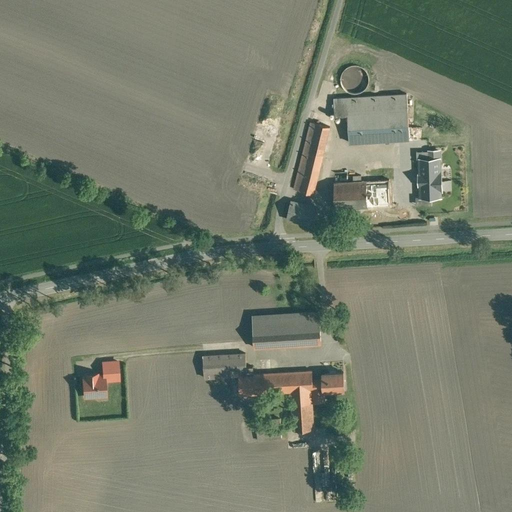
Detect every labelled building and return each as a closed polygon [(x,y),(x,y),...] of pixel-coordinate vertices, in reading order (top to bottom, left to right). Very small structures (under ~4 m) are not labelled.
[(368,84),(369,78),(368,73),(365,68),(360,65),(354,64),(349,66),(344,69),(341,74),(340,79),(342,85),(345,89),(350,92),(355,93),(361,92),(365,89),(368,84)] [(407,93),(334,97),(335,115),(348,114),(350,142),(410,138),(407,93)] [(311,122),(295,189),(313,193),(320,165),(321,165),(330,126),(311,122)] [(419,158),(420,197),(440,197),(440,157),(419,158)] [(362,180),(358,180),(360,206),(391,205),(389,179),(362,180)] [(354,181),(335,182),(336,208),(360,206),(358,180),(354,181)] [(288,218),(309,224),(314,205),(293,200),(288,218)] [(319,311),(253,316),(255,347),(321,342),(319,311)] [(246,352),(203,355),(205,378),(239,375),(239,374),(254,373),(254,366),(247,366),(246,352)] [(118,360),(103,361),(104,374),(105,379),(119,378),(118,360)] [(313,369),(290,371),(292,391),(292,403),(314,402),(313,389),(314,389),(313,379),(313,369)] [(254,373),(239,374),(239,375),(240,395),(292,391),(290,371),(254,373)] [(344,372),(323,373),(323,378),(313,379),(314,389),(324,388),(324,391),(345,389),(344,372)] [(104,374),(83,376),(85,396),(96,395),(98,393),(105,392),(105,379),(104,374)] [(292,403),(294,430),(315,428),(314,402),(292,403)] [(281,417),(257,419),(259,439),(283,437),(281,417)]
